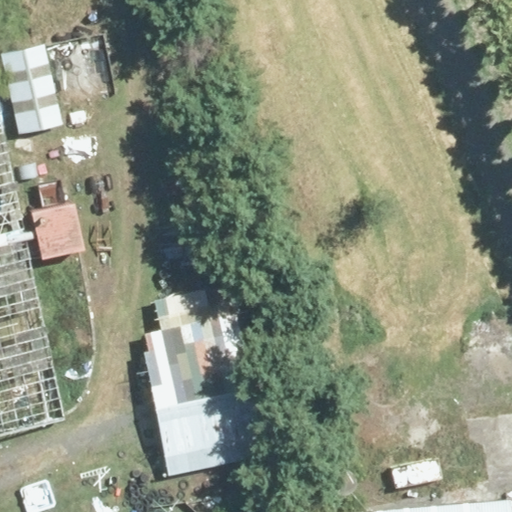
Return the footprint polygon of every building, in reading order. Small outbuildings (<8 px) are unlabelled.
[(41,42),(0,52),(0,63),(19,139),(63,128),(41,42)] [(0,431),(55,420),(24,267),(13,212),(0,148),(0,431)] [(76,202),(21,214),(32,267),(86,256),(76,202)] [(151,300),(157,335),(138,338),(162,480),(243,467),(221,334),(214,290),(151,300)] [(508,511),(508,501),(331,511),(508,511)]
